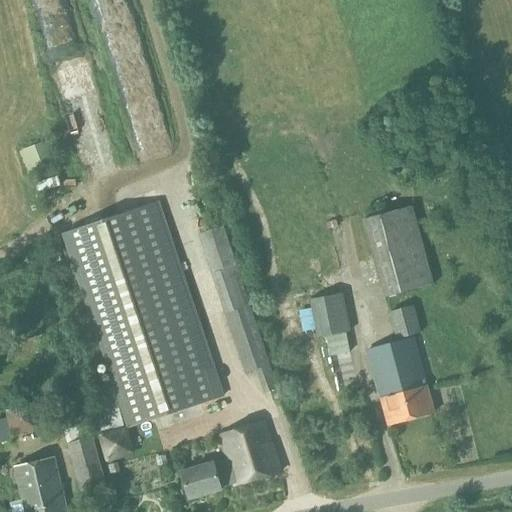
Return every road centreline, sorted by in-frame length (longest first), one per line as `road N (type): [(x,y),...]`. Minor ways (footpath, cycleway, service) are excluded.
road 1 (unclassified): [(328,511),(511,479)]
road 2 (track): [(146,0),(183,113),(179,173)]
road 3 (track): [(469,0),(511,145)]
